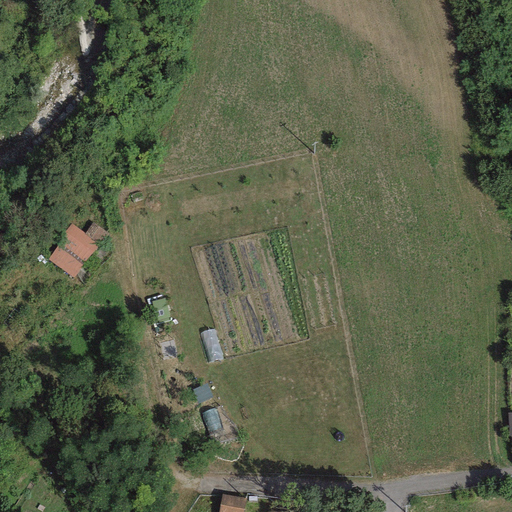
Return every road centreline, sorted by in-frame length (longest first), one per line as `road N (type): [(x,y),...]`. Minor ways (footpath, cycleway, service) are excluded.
road 1 (track): [(200,483),(174,464),(158,420),(115,240)]
road 2 (residential): [(391,490),(200,483)]
road 3 (residential): [(391,490),(511,476)]
